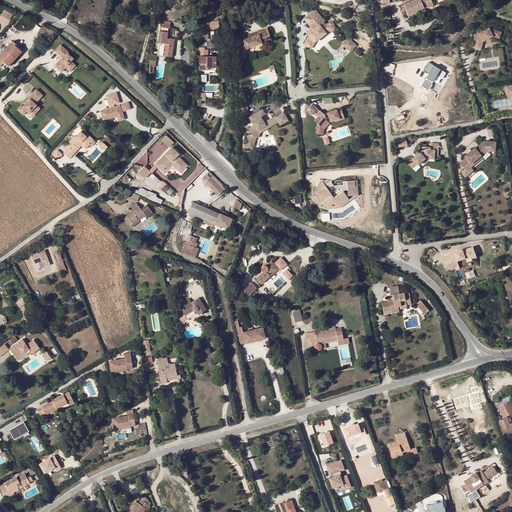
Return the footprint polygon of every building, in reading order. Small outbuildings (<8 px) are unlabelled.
[(414,0),(404,4),(408,15),(433,4),(431,0),(414,0)] [(13,15),(3,9),(0,13),(0,15),(9,20),(13,15)] [(315,11),(306,18),(311,25),(309,26),(311,28),(313,31),(310,33),(308,35),(309,37),(304,46),(310,50),(314,43),(325,34),(329,33),(326,26),(325,26),(323,24),(324,23),(315,11)] [(475,42),(477,34),(476,32),(487,27),(488,29),(497,31),(500,23),(488,19),(488,20),(484,22),(483,20),(472,25),(473,26),(472,27),(468,41),(475,42)] [(214,25),(218,24),(218,20),(209,21),(209,29),(215,29),(214,25)] [(326,26),(329,33),(335,31),(332,24),(326,26)] [(169,28),(161,27),(159,40),(161,43),(160,45),(159,45),(158,55),(163,56),(163,54),(163,52),(171,53),(172,47),(174,47),(175,39),(168,38),(169,28)] [(247,54),(246,49),(262,44),(261,43),(260,39),(270,36),(267,29),(250,34),(251,38),(247,39),(243,40),(244,44),(239,45),(240,55),(247,54)] [(345,39),(341,46),(351,51),(355,44),(345,39)] [(0,54),(0,60),(3,63),(4,62),(8,66),(22,51),(18,48),(17,46),(18,45),(13,40),(0,54)] [(69,52),(61,44),(53,52),(61,59),(55,66),(62,73),(66,69),(70,73),(77,65),(73,62),(75,59),(69,53),(69,52)] [(173,55),(174,47),(172,47),(171,53),(163,52),(163,54),(173,55)] [(199,70),(205,70),(205,67),(216,67),(216,63),(217,63),(217,56),(207,56),(207,50),(204,50),(200,50),(199,70)] [(441,78),(445,71),(428,61),(423,70),(428,73),(421,85),(428,89),(436,75),(441,78)] [(43,96),(36,89),(29,97),(30,99),(23,107),(21,105),(16,110),(24,117),(28,113),(33,118),(41,109),(36,104),(43,96)] [(121,104),(117,92),(105,95),(109,108),(101,110),(104,121),(116,117),(118,122),(125,120),(123,112),(131,109),(128,102),(121,104)] [(511,96),(510,96),(489,100),(490,109),(511,104),(511,96)] [(318,120),(313,125),(317,128),(314,138),(318,139),(321,131),(325,126),(325,124),(328,123),(329,126),(332,126),(342,125),(341,117),(336,117),(336,116),(327,117),(327,118),(324,118),(319,114),(316,112),(317,112),(312,107),(308,111),(306,113),(305,114),(311,119),(314,116),(318,120)] [(246,137),(255,139),(257,134),(256,132),(261,129),(261,131),(271,125),(269,121),(265,123),(262,117),(265,115),(262,110),(248,118),(252,126),(248,129),(246,137)] [(275,119),(277,122),(279,127),(287,123),(282,115),(275,119)] [(257,134),(255,139),(257,140),(258,136),(272,127),(271,125),(261,131),(261,129),(256,132),(257,134)] [(81,145),(82,146),(84,148),(88,143),(89,144),(93,140),(87,134),(86,136),(80,131),(75,136),(75,135),(69,141),(73,145),(77,149),(81,145)] [(169,146),(173,141),(165,135),(161,140),(169,146)] [(249,143),(247,150),(252,151),(255,139),(246,137),(244,143),(247,144),(247,143),(249,143)] [(495,138),(484,137),(478,142),(476,140),(473,143),(475,144),(465,152),(466,154),(460,159),(464,165),(460,168),(465,173),(472,166),(470,164),(482,153),(481,152),(487,147),(495,148),(495,138)] [(398,141),(399,148),(408,147),(407,139),(398,141)] [(103,142),(99,146),(104,151),(108,147),(103,142)] [(406,160),(411,166),(416,161),(417,162),(424,156),(428,156),(428,154),(433,155),(433,147),(429,147),(429,145),(420,144),(420,148),(418,151),(417,149),(406,160)] [(70,148),(76,153),(82,146),(81,145),(77,149),(73,145),(70,148)] [(172,147),(157,163),(164,170),(172,162),(179,168),(184,162),(180,158),(178,160),(175,158),(179,154),(172,147)] [(70,159),(76,153),(70,148),(64,154),(70,159)] [(57,149),(53,154),(58,159),(62,154),(57,149)] [(164,170),(157,163),(155,165),(164,174),(172,165),(180,173),(187,165),(184,162),(179,168),(172,162),(164,170)] [(118,183),(123,188),(138,172),(133,167),(118,183)] [(198,176),(205,183),(207,181),(211,177),(204,171),(198,176)] [(208,184),(219,195),(224,190),(211,177),(207,181),(209,183),(208,184)] [(326,186),(321,180),(312,196),(318,205),(329,209),(342,208),(351,201),(345,191),(348,191),(348,195),(358,194),(357,181),(344,182),(344,185),(335,186),(332,182),(326,186)] [(207,181),(205,183),(218,196),(219,195),(208,184),(209,183),(207,181)] [(136,185),(133,191),(153,200),(153,201),(179,212),(180,208),(155,196),(156,195),(136,185)] [(137,202),(140,196),(129,191),(126,197),(137,202)] [(210,227),(215,229),(216,226),(217,223),(221,226),(228,228),(232,219),(193,202),(187,215),(211,226),(210,227)] [(138,219),(138,220),(145,215),(147,218),(153,214),(146,204),(140,209),(136,203),(129,208),(133,212),(124,218),(128,223),(130,221),(132,223),(138,219)] [(140,222),(138,220),(138,219),(132,223),(130,221),(128,223),(131,228),(140,222)] [(196,237),(192,236),(189,242),(186,241),(182,252),(193,256),(196,248),(194,246),(195,242),(194,242),(196,237)] [(451,271),(460,264),(457,261),(466,258),(471,256),(472,258),(477,257),(473,247),(463,250),(463,249),(454,252),(454,253),(444,261),(451,271)] [(31,255),(35,264),(39,262),(42,261),(44,267),(45,267),(50,265),(45,250),(39,252),(31,255)] [(59,252),(52,255),(56,262),(62,260),(59,252)] [(277,267),(271,261),(266,265),(265,265),(264,265),(263,265),(262,266),(261,267),(253,274),(262,284),(270,276),(268,275),(277,267)] [(268,275),(270,276),(270,277),(279,269),(277,267),(268,275)] [(282,273),(288,280),(293,275),(287,268),(282,273)] [(251,282),(240,292),(246,299),(257,288),(251,282)] [(399,293),(398,286),(389,287),(390,295),(394,295),(395,301),(388,302),(382,302),(383,311),(391,310),(392,312),(399,311),(399,309),(398,306),(407,305),(406,303),(411,302),(411,300),(414,299),(413,296),(410,297),(410,296),(405,296),(405,294),(405,293),(399,293)] [(196,309),(197,311),(199,315),(207,310),(199,298),(191,302),(189,299),(179,305),(185,315),(194,310),(196,309)] [(429,310),(420,300),(416,304),(424,314),(429,310)] [(293,311),(296,321),(303,319),(300,309),(293,311)] [(267,337),(265,328),(245,332),(244,327),(238,328),(241,342),(247,341),(267,337)] [(307,339),(310,338),(313,338),(313,342),(315,348),(315,349),(316,350),(317,350),(319,350),(320,350),(320,349),(321,349),(321,348),(321,347),(321,346),(321,345),(321,343),(326,342),(344,339),(342,330),(336,331),(330,332),(329,329),(306,333),(307,339)] [(9,348),(16,358),(24,352),(26,354),(27,356),(32,352),(32,353),(39,348),(34,339),(27,344),(25,342),(21,345),(18,342),(9,348)] [(5,344),(0,347),(0,355),(8,349),(5,344)] [(46,351),(42,354),(47,361),(51,358),(46,351)] [(24,352),(16,358),(18,360),(26,354),(24,352)] [(110,373),(131,370),(129,357),(108,360),(110,373)] [(156,359),(160,379),(167,378),(178,376),(176,367),(175,363),(170,364),(170,362),(168,363),(167,357),(156,359)] [(282,365),(276,367),(278,374),(284,373),(282,365)] [(90,375),(81,379),(82,381),(89,378),(91,378),(93,380),(96,386),(100,385),(99,382),(95,377),(92,375),(90,375)] [(56,408),(68,403),(73,400),(69,392),(53,400),(53,401),(41,406),(43,410),(45,415),(46,415),(57,410),(56,408)] [(511,398),(509,395),(494,403),(497,408),(499,407),(504,416),(506,415),(511,412),(511,407),(509,402),(511,400),(511,398)] [(128,414),(112,417),(114,428),(122,426),(122,424),(129,422),(129,424),(135,423),(133,412),(128,413),(128,414)] [(357,428),(364,425),(360,414),(353,417),(357,428)] [(511,423),(509,425),(507,418),(505,419),(497,421),(503,437),(511,434),(511,433),(511,423)] [(23,421),(9,430),(10,432),(9,433),(12,438),(13,437),(14,439),(28,430),(23,421)] [(325,445),(334,442),(329,431),(321,434),(325,445)] [(405,433),(396,436),(398,441),(389,445),(394,458),(403,454),(403,452),(411,449),(405,433)] [(61,467),(54,454),(39,462),(44,472),(54,467),(56,470),(61,467)] [(341,460),(327,465),(330,475),(332,474),(333,474),(334,477),(333,477),(330,478),(333,488),(339,486),(340,490),(351,486),(347,475),(341,477),(340,475),(342,474),(341,471),(345,469),(341,460)] [(491,464),(482,471),(483,473),(493,466),(491,464)] [(477,474),(472,477),(464,482),(466,485),(461,487),(464,492),(469,489),(475,499),(489,491),(485,484),(489,482),(487,479),(497,473),(493,466),(483,473),(482,471),(477,474)] [(0,490),(3,495),(5,493),(11,490),(13,492),(19,489),(18,488),(21,486),(22,487),(30,483),(30,482),(27,477),(25,473),(17,478),(16,477),(5,483),(5,484),(0,487),(0,490)] [(374,486),(377,492),(384,490),(389,488),(386,481),(383,482),(374,486)] [(389,488),(384,490),(387,498),(392,496),(389,488)] [(11,490),(5,493),(8,498),(20,491),(19,489),(13,492),(11,490)] [(134,506),(129,511),(143,511),(146,509),(148,510),(151,506),(146,503),(148,500),(142,495),(140,498),(141,499),(138,503),(136,501),(133,505),(134,506)] [(503,501),(506,505),(511,502),(509,497),(503,501)] [(287,510),(295,507),(292,500),(284,503),(287,510)] [(445,511),(443,501),(425,505),(426,511),(445,511)] [(503,501),(495,506),(496,511),(506,505),(503,501)]
